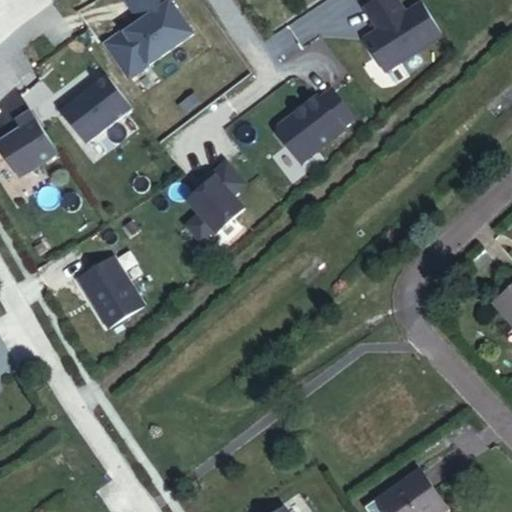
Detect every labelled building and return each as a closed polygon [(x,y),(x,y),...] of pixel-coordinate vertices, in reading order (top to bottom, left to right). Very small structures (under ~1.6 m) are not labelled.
[(128,79),(192,35),(170,3),(172,2),(171,0),(124,0),(141,23),(125,34),(124,32),(105,45),(128,79)] [(378,76),(442,36),(421,3),(405,13),(396,0),(375,0),(358,11),(372,34),(357,43),(378,76)] [(131,108),(107,77),(61,112),(86,143),(131,108)] [(274,129),(300,163),(343,131),(341,128),(353,119),(331,90),(319,99),(317,97),(274,129)] [(57,154),(30,112),(16,121),(21,129),(0,142),(0,148),(20,179),(57,154)] [(199,217),(185,228),(201,247),(260,197),(231,161),(184,200),(199,217)] [(111,334),(150,309),(116,255),(77,280),(111,334)] [(439,511),(444,509),(421,472),(364,510),(365,511),(439,511)]
